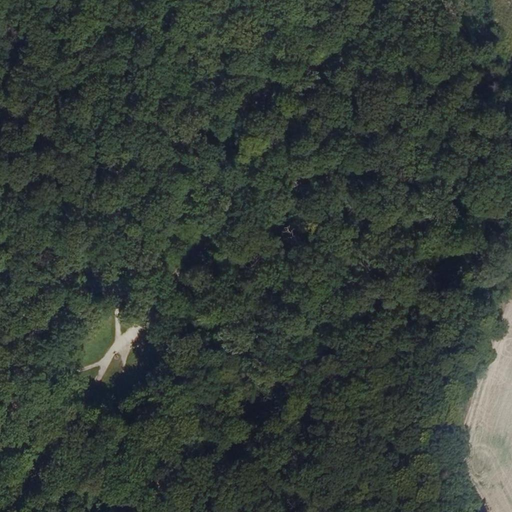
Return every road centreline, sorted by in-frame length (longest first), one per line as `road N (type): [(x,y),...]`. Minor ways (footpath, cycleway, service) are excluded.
road 1 (track): [(120,0),(112,511)]
road 2 (track): [(374,0),(117,347)]
road 3 (track): [(117,347),(429,259)]
road 4 (track): [(8,511),(117,347)]
road 5 (track): [(117,347),(0,388)]
